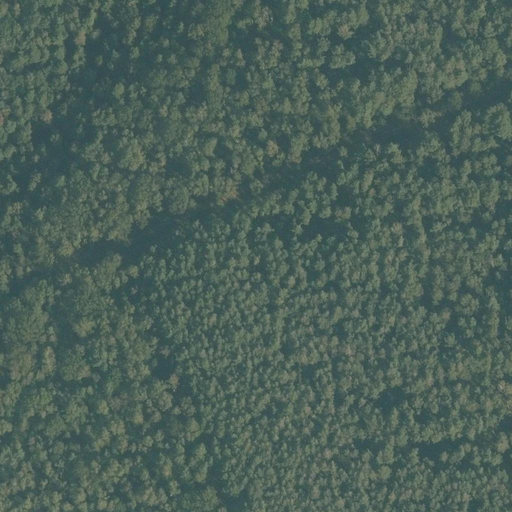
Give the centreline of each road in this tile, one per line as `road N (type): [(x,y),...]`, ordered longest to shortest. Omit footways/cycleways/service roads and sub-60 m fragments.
road 1 (unknown): [(511,95),(73,273)]
road 2 (track): [(511,103),(82,278)]
road 3 (track): [(56,260),(69,227),(101,197),(146,129),(206,98),(221,67),(226,22),(240,0)]
road 4 (track): [(69,227),(78,196),(149,91),(179,54),(226,22)]
road 5 (track): [(305,188),(267,110),(260,70),(262,50),(291,0)]
